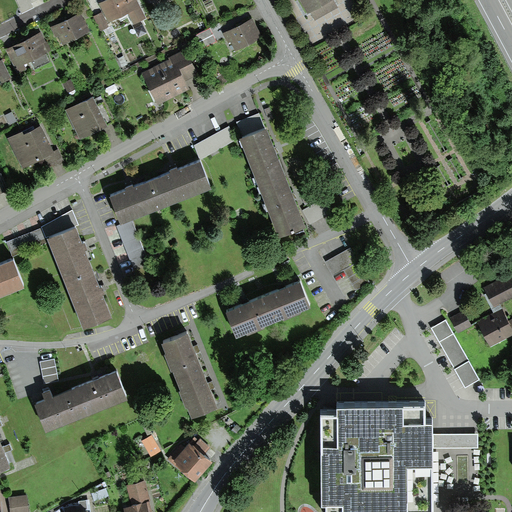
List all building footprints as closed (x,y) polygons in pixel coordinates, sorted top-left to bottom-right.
[(107,0),(100,4),(109,23),(128,14),(133,25),(146,19),(136,0),(107,0)] [(300,0),(307,13),(311,11),(331,0),(300,0)] [(332,0),(331,0),(311,11),(315,20),(337,8),(332,0)] [(81,13),(51,28),(56,37),(58,36),(63,46),(91,32),(81,13)] [(102,13),(94,17),(101,31),(109,26),(102,13)] [(260,37),(251,20),(226,33),(234,50),(260,37)] [(213,28),(199,35),(205,48),(219,42),(213,28)] [(48,42),(46,42),(41,32),(6,50),(18,74),(26,70),(24,65),(32,61),(35,69),(50,62),(46,54),(52,50),(48,42)] [(142,74),(158,105),(190,89),(186,82),(200,75),(187,48),(168,58),(170,61),(142,74)] [(0,79),(2,83),(12,78),(3,59),(0,60),(0,79)] [(93,97),(66,110),(80,139),(107,126),(97,105),(93,97)] [(104,102),(97,105),(107,126),(114,122),(104,102)] [(270,108),(264,110),(269,120),(274,117),(270,108)] [(12,112),(6,116),(10,125),(17,121),(12,112)] [(258,113),(237,122),(243,137),(264,128),(258,113)] [(35,129),(33,126),(8,139),(23,169),(44,158),(54,153),(41,127),(35,129)] [(229,126),(195,146),(200,159),(236,140),(229,126)] [(239,138),(258,186),(286,176),(267,128),(264,128),(243,137),(239,138)] [(59,150),(54,153),(44,158),(50,168),(64,161),(59,150)] [(199,160),(153,179),(164,205),(210,187),(199,160)] [(305,226),(286,176),(258,186),(278,237),(305,226)] [(120,222),(164,205),(153,179),(110,195),(120,222)] [(305,207),(313,222),(333,211),(325,196),(305,207)] [(73,210),(42,227),(42,228),(47,239),(75,226),(79,225),(73,210)] [(131,220),(117,226),(134,269),(149,263),(131,220)] [(48,242),(64,282),(93,270),(75,226),(47,239),(48,242)] [(42,228),(7,242),(13,256),(48,242),(47,239),(42,228)] [(351,248),(326,261),(333,274),(343,269),(355,291),(370,283),(351,248)] [(13,258),(0,262),(0,296),(24,287),(13,258)] [(108,309),(93,270),(64,282),(83,328),(111,317),(108,309)] [(511,272),(483,288),(494,311),(476,321),(489,346),(511,333),(511,328),(500,303),(511,296),(511,272)] [(298,280),(261,295),(273,324),(310,308),(298,280)] [(238,338),(273,324),(261,295),(227,309),(238,338)] [(464,309),(450,316),(458,331),(472,324),(464,309)] [(470,360),(446,318),(438,322),(432,326),(455,368),(470,360)] [(161,342),(176,379),(202,369),(187,331),(161,342)] [(54,359),(40,362),(44,382),(58,379),(54,359)] [(479,378),(470,360),(455,368),(465,386),(479,378)] [(217,406),(202,369),(176,379),(191,416),(217,406)] [(116,370),(75,386),(87,415),(128,398),(116,370)] [(428,400),(428,381),(406,382),(407,401),(428,400)] [(46,432),(87,415),(75,386),(34,403),(46,432)] [(423,403),(316,404),(317,511),(407,511),(408,511),(433,511),(432,446),(432,432),(432,410),(423,411),(423,403)] [(478,431),(432,432),(432,446),(479,446),(478,431)] [(152,435),(142,441),(152,456),(161,450),(152,435)] [(168,459),(196,483),(213,463),(205,455),(211,448),(200,438),(198,440),(194,437),(184,448),(181,445),(168,459)] [(0,468),(10,464),(0,439),(0,468)] [(145,481),(127,486),(132,506),(149,502),(151,501),(145,481)] [(108,486),(94,491),(97,498),(111,493),(108,486)] [(29,511),(27,495),(9,497),(11,511),(29,511)] [(92,511),(92,509),(88,510),(87,499),(78,500),(78,504),(68,505),(69,506),(64,506),(64,511),(92,511)] [(124,508),(124,511),(151,511),(149,502),(132,506),(124,508)]
